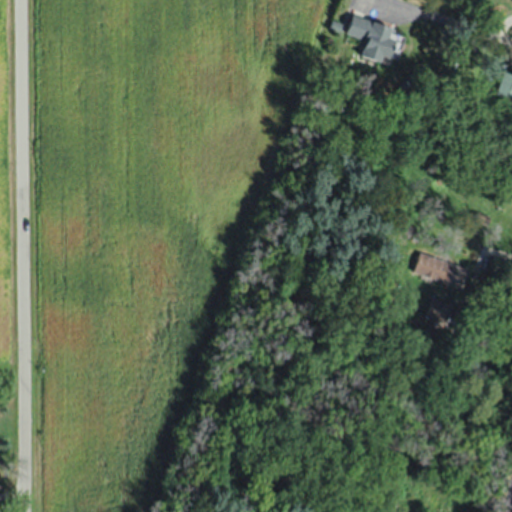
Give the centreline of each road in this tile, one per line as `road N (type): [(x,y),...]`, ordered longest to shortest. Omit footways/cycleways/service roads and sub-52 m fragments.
road 1 (residential): [(26,511),(25,0)]
road 2 (residential): [(511,259),(324,192)]
road 3 (residential): [(511,46),(374,3)]
